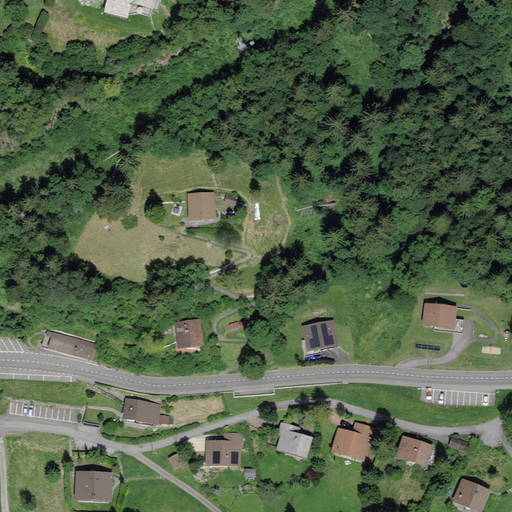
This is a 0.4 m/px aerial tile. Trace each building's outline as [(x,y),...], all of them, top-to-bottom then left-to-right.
[(152,6),(153,0),(108,0),(106,11),(127,16),(131,1),(152,6)] [(213,194),(190,195),(191,218),(214,217),(213,194)] [(239,198),(228,195),(226,201),(237,204),(239,198)] [(455,307),(426,304),(424,323),(453,326),(455,307)] [(198,320),(175,324),(179,347),(202,343),(198,320)] [(332,321),(304,327),(309,349),(337,343),(332,321)] [(95,344),(49,331),(48,335),(53,336),(50,346),(91,358),(95,344)] [(160,405),(127,400),(124,417),(157,422),(157,421),(171,424),(172,418),(158,416),(160,405)] [(299,428),(283,424),(280,434),(282,435),(279,448),(305,456),(311,438),(298,434),(299,428)] [(372,428),(356,424),(353,433),(340,429),(333,450),(363,459),(372,428)] [(241,435),(224,434),(224,441),(207,441),(207,464),(239,464),(239,445),(241,445),(241,435)] [(431,446),(404,437),(398,455),(425,464),(431,446)] [(179,455),(179,454),(169,458),(174,468),(183,464),(179,455)] [(77,472),(76,499),(112,500),(113,474),(77,472)] [(489,490),(462,480),(455,500),(481,510),(489,490)]
